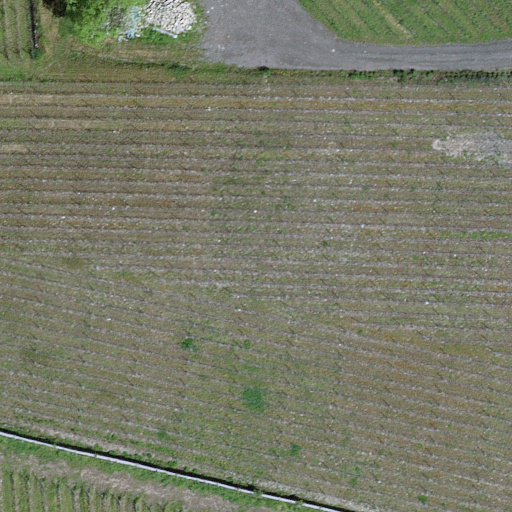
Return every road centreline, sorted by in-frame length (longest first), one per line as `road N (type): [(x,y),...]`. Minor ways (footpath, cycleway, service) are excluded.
road 1 (motorway): [(0,233),(511,339)]
road 2 (motorway): [(511,90),(138,0)]
road 3 (track): [(511,49),(266,55)]
